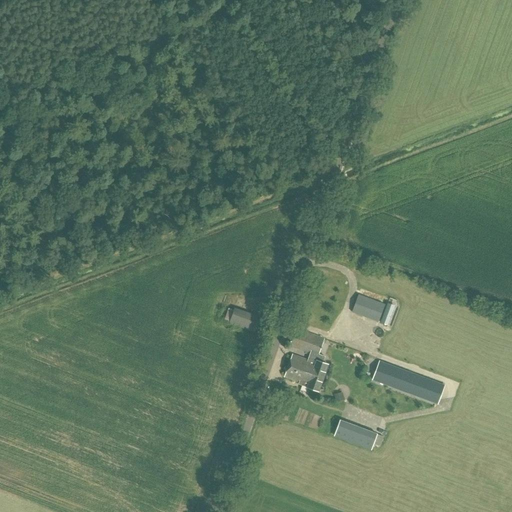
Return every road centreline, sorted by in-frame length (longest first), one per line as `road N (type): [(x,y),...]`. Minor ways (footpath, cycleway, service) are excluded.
road 1 (unclassified): [(217,511),(395,0)]
road 2 (track): [(259,0),(349,129)]
